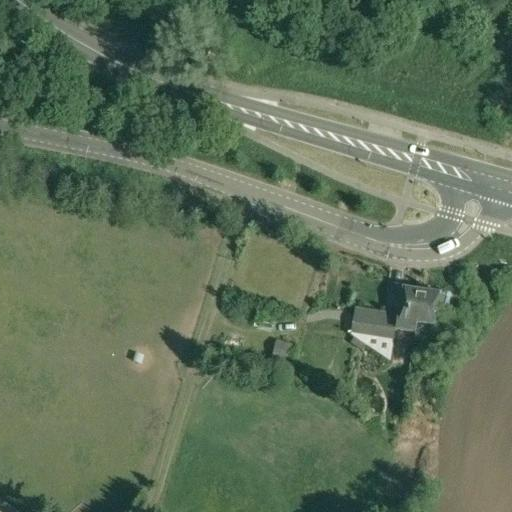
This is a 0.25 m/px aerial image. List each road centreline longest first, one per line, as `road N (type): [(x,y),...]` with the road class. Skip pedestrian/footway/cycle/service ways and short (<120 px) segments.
road 1 (unclassified): [(479,181),(458,236),(404,250),(174,168),(0,127)]
road 2 (tertiary): [(479,181),(143,79),(13,0)]
